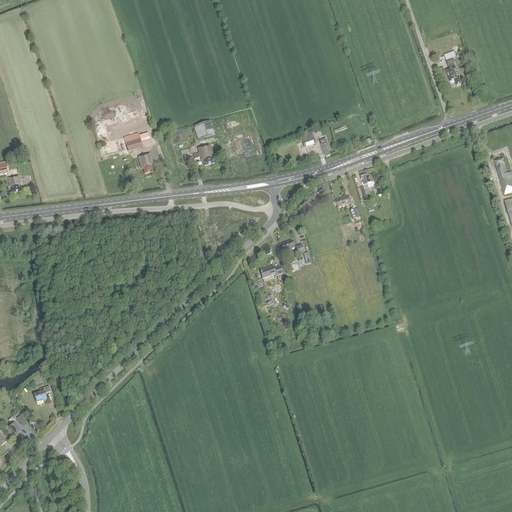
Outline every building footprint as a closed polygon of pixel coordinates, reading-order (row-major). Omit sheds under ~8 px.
[(448,70),(445,71),(449,82),(454,80),(456,87),(461,85),(459,79),(460,78),(455,67),(454,64),(452,59),(456,57),(454,52),(444,56),(446,61),(445,61),(448,70)] [(214,136),(210,122),(194,127),(199,141),(214,136)] [(142,148),(139,138),(138,133),(124,138),(124,140),(128,152),(142,148)] [(304,147),(316,144),(314,138),(313,138),(312,134),(308,135),(308,136),(305,137),(306,140),(302,142),(304,147)] [(325,156),(326,158),(330,156),(328,151),(330,151),(326,139),(320,141),(321,145),(324,156),(325,156)] [(210,145),(202,147),(202,148),(198,149),(199,154),(194,155),(195,159),(200,158),(202,163),(203,162),(204,167),(214,164),(213,159),(215,159),(210,145)] [(150,153),(142,156),(142,157),(138,158),(142,170),(143,169),(145,175),(154,172),(152,167),(154,166),(150,153)] [(495,161),(496,167),(505,196),(511,193),(511,172),(508,174),(503,159),(495,161)] [(365,174),(361,176),(362,179),(363,179),(365,186),(368,185),(368,187),(375,185),(372,176),(370,176),(368,171),(364,173),(365,174)] [(16,177),(15,176),(8,178),(10,189),(11,188),(12,194),(22,192),(20,183),(21,183),(20,176),(16,177)] [(367,196),(364,187),(358,189),(360,198),(367,196)] [(336,206),(337,205),(338,209),(349,205),(350,207),(353,206),(351,200),(348,201),(347,197),(341,199),(341,200),(336,202),(335,202),(335,203),(335,205),(336,206)] [(282,245),(284,252),(294,249),(291,241),(288,243),(287,243),(282,245)] [(304,252),(302,246),(295,248),(297,254),(304,252)] [(274,269),(273,267),(261,271),(263,279),(275,275),(276,277),(282,275),(280,268),(274,269)] [(274,300),(271,295),(266,298),(268,302),(266,303),(269,307),(272,305),(273,308),(275,307),(274,305),(277,303),(275,300),(274,300)] [(39,390),(40,393),(34,396),(36,403),(43,401),(43,403),(47,401),(45,394),(50,392),(49,387),(39,390)] [(12,426),(9,428),(15,435),(20,431),(14,424),(16,422),(13,418),(8,421),(12,426)]
